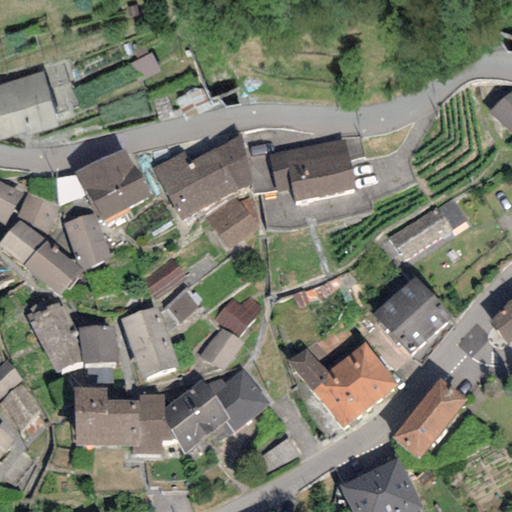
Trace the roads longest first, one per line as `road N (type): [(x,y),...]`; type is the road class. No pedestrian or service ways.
road 1 (unclassified): [(0,155),(47,160),(253,119),(375,120),(474,69),(511,70)]
road 2 (secondary): [(449,356),(382,426),(231,511)]
